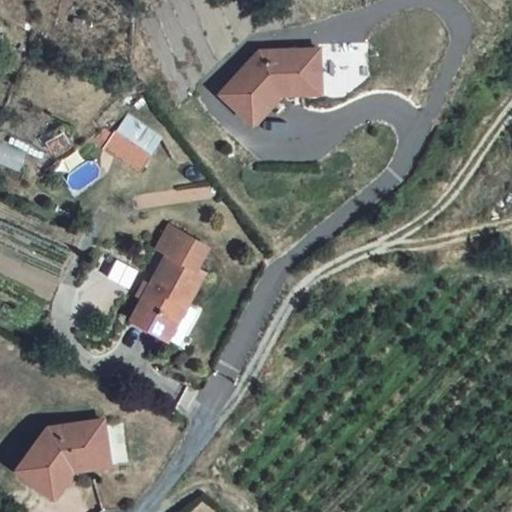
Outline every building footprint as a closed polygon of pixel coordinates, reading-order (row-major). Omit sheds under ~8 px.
[(215,77),(245,107),(272,79),(279,73),(285,79),(301,79),(301,60),(314,60),(314,37),(256,37),(215,77)] [(314,79),(314,60),(301,60),(301,79),(314,79)] [(77,83),(64,91),(108,123),(116,113),(77,83)] [(104,147),(142,172),(165,136),(127,111),(104,147)] [(151,240),(116,308),(152,326),(153,324),(165,331),(182,298),(170,292),(187,259),(178,255),(189,234),(150,214),(140,234),(151,240)] [(9,454),(49,478),(70,445),(71,451),(87,447),(84,428),(96,425),(91,401),(36,412),(9,454)] [(84,428),(87,447),(100,445),(96,425),(84,428)]
